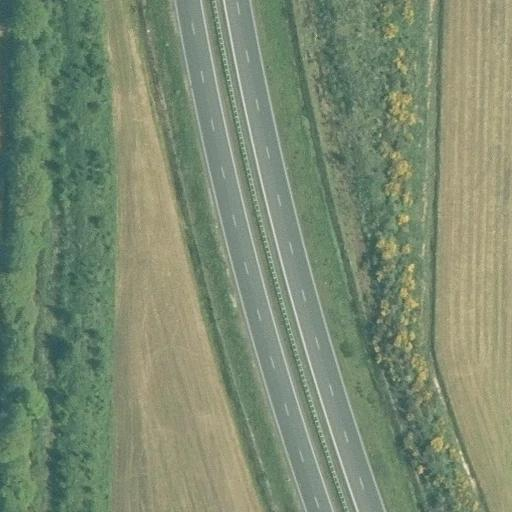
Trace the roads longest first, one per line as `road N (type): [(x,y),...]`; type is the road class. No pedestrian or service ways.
road 1 (trunk): [(371,511),(287,243),(235,0)]
road 2 (trunk): [(186,0),(242,262),(320,511)]
